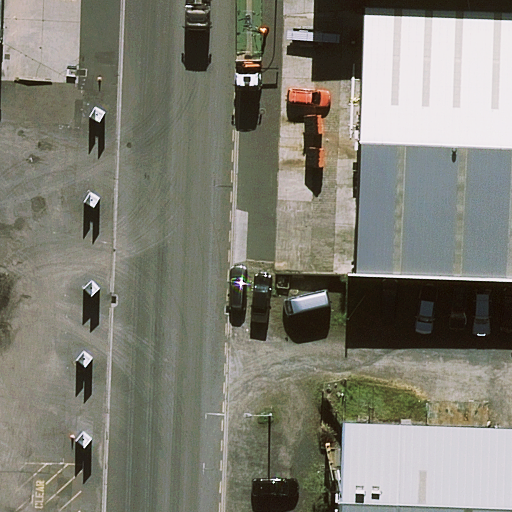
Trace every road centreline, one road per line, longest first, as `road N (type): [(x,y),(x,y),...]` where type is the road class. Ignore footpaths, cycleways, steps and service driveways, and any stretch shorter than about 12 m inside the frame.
road 1 (residential): [(180,0),(160,511)]
road 2 (unknown): [(167,338),(511,358)]
